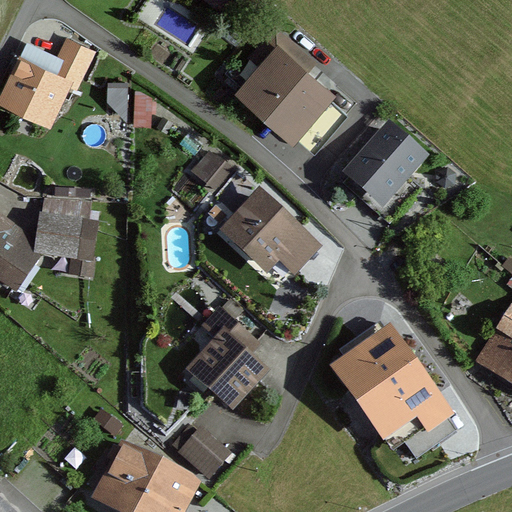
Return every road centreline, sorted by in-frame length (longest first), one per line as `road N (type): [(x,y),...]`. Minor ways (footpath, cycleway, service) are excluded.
road 1 (residential): [(30,2),(242,148),(352,251)]
road 2 (residential): [(352,251),(401,297),(511,453)]
road 3 (residential): [(352,251),(271,439),(251,458)]
